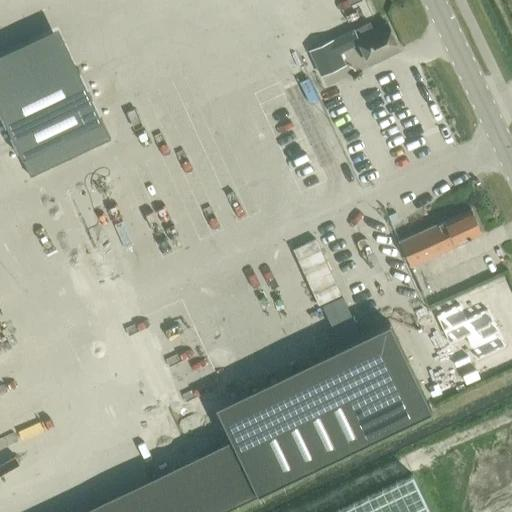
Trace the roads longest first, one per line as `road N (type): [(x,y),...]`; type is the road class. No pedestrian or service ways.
road 1 (unknown): [(503,146),(178,284),(159,280),(127,244),(117,206),(127,161)]
road 2 (tertiary): [(511,164),(434,0)]
